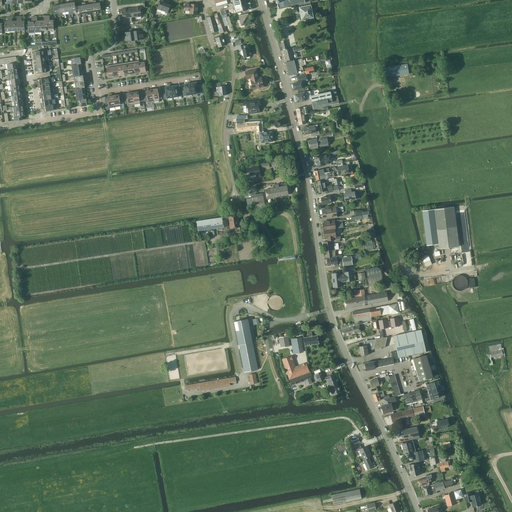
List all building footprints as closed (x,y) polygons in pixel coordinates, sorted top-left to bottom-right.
[(3,0),(4,1),(4,12),(8,12),(7,4),(10,4),(10,6),(12,6),(11,0),(3,0)] [(158,9),(157,12),(167,15),(168,12),(168,11),(170,5),(169,4),(165,3),(166,0),(164,0),(160,0),(157,9),(158,9)] [(191,4),(184,4),(183,10),(190,10),(190,13),(197,14),(198,5),(191,4)] [(229,7),(223,9),(223,12),(230,10),(233,9),(233,10),(235,10),(236,13),(244,11),(242,4),(229,7)] [(301,6),(299,7),(302,19),(313,17),(312,11),(314,11),(313,9),(313,8),(312,9),(311,5),(306,5),(301,6)] [(135,8),(131,8),(132,16),(137,16),(137,17),(141,16),(141,15),(140,10),(142,9),(141,6),(135,7),(135,8)] [(122,12),(123,18),(132,16),(131,8),(127,9),(127,8),(121,9),(121,12),(122,12)] [(214,14),(215,19),(217,24),(220,33),(224,32),(221,24),(220,23),(217,13),(214,14)] [(251,23),(248,13),(239,16),(241,25),(251,23)] [(227,14),(224,15),(222,15),(225,26),(232,24),(230,16),(227,17),(227,14)] [(207,17),(211,33),(218,31),(213,15),(207,17)] [(28,27),(26,27),(26,28),(27,32),(29,32),(29,33),(35,33),(34,16),(32,17),(32,21),(28,21),(28,27)] [(143,38),(142,30),(134,31),(135,40),(143,38)] [(127,41),(135,40),(134,31),(125,33),(127,41)] [(223,36),(216,38),(219,47),(226,45),(223,36)] [(291,48),(283,50),(286,61),(294,59),(298,58),(297,53),(293,54),(292,52),(294,51),(295,52),(302,50),(301,46),(294,48),(294,49),(291,49),(291,48)] [(304,72),(302,66),(304,65),(302,59),(296,60),(286,62),(289,75),(304,72)] [(387,76),(409,74),(408,63),(385,66),(387,76)] [(112,77),(114,77),(112,65),(107,65),(108,72),(106,72),(107,78),(112,77)] [(50,74),(50,71),(51,71),(50,66),(36,68),(36,70),(38,70),(38,73),(42,73),(42,76),(50,74)] [(251,80),(253,89),(264,87),(263,85),(264,85),(263,82),(262,81),(262,78),(258,78),(256,70),(245,72),(247,79),(251,78),(251,80)] [(50,77),(50,74),(42,76),(43,78),(39,79),(40,82),(38,82),(38,85),(52,83),(53,83),(50,77)] [(302,89),(303,88),(303,85),(305,84),(305,81),(308,80),(307,75),(297,77),(298,82),(293,83),(294,90),(298,90),(302,89)] [(197,82),(191,83),(192,94),(198,93),(198,94),(204,93),(202,84),(197,85),(197,82)] [(187,95),(192,94),(191,83),(185,84),(185,87),(182,88),(184,96),(187,96),(187,95)] [(177,85),(171,86),(173,97),(179,96),(179,97),(182,96),(181,88),(178,88),(177,85)] [(167,98),(173,97),(171,86),(165,87),(166,90),(163,91),(164,99),(168,99),(167,98)] [(218,96),(227,94),(226,86),(216,87),(218,87),(220,95),(218,95),(218,96)] [(158,88),(152,89),(154,101),(160,100),(159,99),(162,98),(161,92),(159,93),(158,88)] [(147,95),(144,95),(145,101),(148,100),(148,102),(154,101),(152,89),(146,90),(147,95)] [(139,91),(133,92),(134,104),(140,103),(140,102),(143,101),(142,95),(139,96),(139,91)] [(311,97),(310,91),(295,94),(295,95),(296,95),(296,96),(296,97),(296,98),(296,99),(297,100),(297,101),(296,101),(297,102),(306,100),(311,99),(312,102),(332,97),(331,92),(319,95),(319,96),(311,97)] [(127,98),(124,98),(125,104),(129,103),(129,105),(134,104),(133,92),(127,93),(127,98)] [(119,94),(113,95),(115,107),(121,106),(121,105),(124,104),(123,98),(120,99),(119,94)] [(110,108),(115,107),(113,95),(107,96),(108,101),(105,101),(106,109),(110,108)] [(312,102),(313,107),(333,102),(332,97),(312,102)] [(260,112),(259,108),(261,107),(260,100),(243,103),(243,106),(246,105),(247,108),(248,108),(249,114),(260,112)] [(304,114),(308,114),(308,112),(307,107),(296,109),(299,125),(306,123),(305,117),(304,114)] [(25,110),(16,112),(13,112),(14,121),(22,119),(22,116),(25,116),(26,116),(25,113),(24,113),(24,111),(25,110)] [(335,130),(342,129),(339,117),(333,119),(335,130)] [(244,124),(244,123),(245,119),(247,119),(246,119),(245,119),(236,118),(236,122),(237,123),(238,125),(238,130),(249,128),(249,129),(255,128),(261,128),(261,122),(249,124),(244,124)] [(311,137),(320,135),(319,131),(316,132),(315,129),(318,129),(317,125),(307,127),(307,126),(303,127),(304,135),(311,133),(311,137)] [(262,133),(261,128),(255,128),(256,133),(257,133),(257,135),(255,135),(255,139),(260,139),(261,143),(273,142),(272,132),(262,133)] [(326,134),(326,133),(320,135),(320,138),(317,138),(317,139),(308,140),(310,149),(315,148),(316,149),(318,149),(318,148),(329,145),(327,137),(332,136),(331,133),(326,134)] [(325,164),(331,163),(330,158),(316,162),(317,167),(325,165),(325,164)] [(339,176),(339,175),(350,173),(352,173),(351,170),(349,170),(349,169),(349,166),(348,166),(348,165),(343,166),(337,167),(337,168),(338,170),(336,170),(336,171),(337,176),(339,176)] [(259,166),(249,168),(250,176),(256,174),(256,177),(261,177),(259,166)] [(330,177),(337,176),(336,171),(334,171),(330,172),(315,176),(316,180),(324,178),(325,180),(328,179),(327,177),(330,177)] [(326,193),(333,192),(332,184),(325,186),(324,180),(316,182),(318,193),(325,191),(326,193)] [(275,185),(276,187),(274,188),(276,197),(289,195),(287,185),(279,187),(278,184),(275,185)] [(267,199),(276,197),(274,188),(266,189),(267,199)] [(345,193),(344,193),(345,200),(356,198),(355,191),(351,192),(351,189),(345,190),(345,193)] [(251,198),(246,199),(248,206),(253,205),(254,210),(265,207),(263,196),(251,198)] [(331,200),(334,199),(334,196),(330,196),(321,198),(323,204),(331,203),(331,200)] [(434,209),(422,211),(427,245),(439,244),(439,249),(459,246),(454,207),(434,209)] [(229,217),(228,214),(225,215),(227,230),(231,229),(230,228),(240,227),(238,215),(229,217)] [(224,227),(222,217),(197,221),(198,231),(224,227)] [(335,220),(324,222),(325,229),(336,228),(336,229),(336,228),(336,229),(340,228),(338,220),(335,220)] [(336,230),(336,229),(336,228),(336,229),(336,228),(325,229),(324,229),(326,239),(326,238),(328,238),(329,241),(340,239),(340,236),(337,237),(336,230)] [(324,246),(324,252),(327,251),(335,250),(339,249),(338,243),(334,244),(334,240),(329,241),(323,242),(324,246)] [(335,251),(335,250),(327,251),(328,258),(327,258),(328,265),(334,265),(335,267),(338,266),(343,266),(343,265),(342,258),(342,255),(335,256),(335,251)] [(428,255),(422,258),(426,267),(432,264),(428,255)] [(352,264),(351,257),(342,258),(343,265),(352,264)] [(382,275),(381,269),(377,267),(366,269),(369,286),(384,283),(382,275)] [(333,282),(334,287),(342,286),(341,282),(353,280),(352,271),(345,272),(345,274),(340,275),(340,273),(332,274),(333,279),(332,279),(331,279),(331,280),(331,281),(332,282),(333,282)] [(468,285),(468,283),(468,282),(468,280),(467,279),(466,277),(465,276),(463,276),(462,275),(460,275),(459,275),(457,276),(456,276),(455,277),(454,279),(453,280),(452,282),(452,283),(452,285),(453,286),(454,288),(455,289),(456,290),(457,291),(459,291),(460,291),(462,291),(463,291),(465,290),(466,289),(467,288),(468,286),(468,285)] [(388,301),(387,292),(375,294),(365,295),(364,291),(365,291),(365,289),(354,291),(355,297),(344,299),(346,309),(377,303),(388,301)] [(390,314),(388,305),(380,307),(353,312),(355,323),(372,320),(371,317),(381,315),(381,316),(390,314)] [(398,317),(390,319),(392,327),(399,326),(398,317)] [(248,319),(234,321),(239,345),(253,342),(248,319)] [(386,319),(379,320),(380,329),(388,328),(386,319)] [(361,331),(359,325),(358,323),(352,325),(353,327),(350,328),(352,334),(356,333),(361,331)] [(343,337),(352,334),(350,328),(353,327),(352,325),(351,325),(341,328),(343,337)] [(421,330),(394,336),(399,357),(426,351),(421,330)] [(312,332),(309,333),(309,336),(303,337),(305,346),(319,343),(318,335),(312,336),(312,332)] [(288,336),(280,337),(281,347),(290,346),(288,336)] [(385,347),(387,337),(366,341),(367,345),(360,346),(361,356),(368,354),(368,350),(374,349),(374,348),(377,349),(378,347),(381,348),(382,347),(385,347)] [(299,338),(291,339),(294,354),(302,353),(299,338)] [(491,361),(491,358),(503,355),(502,348),(501,343),(488,346),(490,354),(487,355),(490,365),(493,365),(493,361),(491,361)] [(258,370),(254,347),(239,350),(244,372),(258,370)] [(411,359),(413,365),(427,361),(425,355),(411,359)] [(306,363),(295,367),(291,356),(283,359),(290,378),(309,371),(306,363)] [(393,358),(376,361),(377,367),(394,363),(393,358)] [(375,369),(375,367),(377,367),(376,361),(374,362),(374,361),(365,363),(366,371),(375,369)] [(413,365),(415,370),(428,366),(427,361),(413,365)] [(415,370),(416,376),(430,372),(428,366),(415,370)] [(304,375),(290,380),(292,384),(305,380),(307,385),(312,383),(311,378),(313,377),(311,372),(304,375)] [(321,372),(314,374),(317,382),(324,379),(321,372)] [(430,372),(416,376),(418,381),(428,378),(429,380),(432,379),(431,377),(432,377),(430,372)] [(379,382),(382,381),(381,377),(384,376),(385,380),(390,379),(388,375),(386,376),(385,373),(380,375),(380,376),(381,378),(378,379),(378,378),(370,381),(372,387),(380,385),(379,382)] [(256,374),(249,375),(251,385),(257,384),(257,383),(256,374)] [(333,395),(340,392),(334,374),(326,377),(333,395)] [(228,378),(223,379),(224,386),(229,385),(229,383),(236,382),(235,377),(229,378),(228,378)] [(199,383),(185,385),(186,391),(199,388),(200,391),(224,386),(223,379),(199,383)] [(422,389),(423,391),(428,390),(437,387),(435,382),(426,384),(427,387),(422,389)] [(438,392),(437,387),(428,390),(428,392),(423,394),(424,394),(424,396),(429,395),(438,392)] [(373,395),(375,402),(382,399),(384,399),(384,398),(389,396),(389,395),(385,396),(383,391),(378,392),(379,393),(373,395)] [(431,400),(440,397),(438,392),(429,395),(430,397),(425,399),(426,401),(431,400)] [(396,400),(395,396),(384,399),(385,405),(382,406),(384,413),(393,410),(396,409),(395,405),(392,406),(391,402),(396,400)] [(402,421),(403,424),(403,425),(406,425),(405,419),(425,414),(423,406),(391,414),(393,422),(398,421),(399,421),(402,421)] [(448,419),(436,421),(438,430),(450,427),(448,419)] [(417,426),(403,430),(405,437),(409,436),(410,440),(414,439),(420,438),(417,426)] [(403,450),(404,454),(405,454),(413,452),(416,451),(413,441),(410,442),(410,441),(402,444),(404,449),(403,450)] [(368,457),(371,456),(367,446),(362,448),(360,445),(353,448),(354,452),(359,449),(364,460),(362,461),(366,470),(373,467),(368,457)] [(420,451),(415,452),(416,456),(417,461),(422,460),(425,460),(423,454),(424,453),(424,450),(420,450),(420,451)] [(441,472),(445,471),(445,468),(449,467),(450,470),(454,469),(453,469),(458,468),(457,465),(453,466),(453,465),(451,465),(449,460),(446,461),(445,460),(446,459),(446,456),(440,458),(441,463),(439,464),(441,472)] [(409,464),(410,470),(420,468),(419,464),(421,464),(421,462),(419,462),(409,464)] [(435,484),(429,485),(429,484),(422,486),(425,496),(432,495),(431,495),(437,493),(437,492),(438,491),(438,490),(445,488),(453,486),(452,480),(445,482),(442,472),(433,474),(435,484)] [(422,486),(429,484),(428,481),(431,481),(430,478),(432,477),(431,474),(426,475),(427,478),(418,480),(420,486),(422,486)] [(331,495),(333,505),(362,499),(360,489),(331,495)] [(456,499),(463,497),(461,489),(454,491),(456,499)] [(471,500),(473,507),(481,505),(478,493),(470,495),(470,492),(464,494),(466,503),(466,502),(469,501),(469,500),(471,500)] [(456,504),(456,500),(453,493),(445,495),(447,506),(456,504)] [(396,502),(390,504),(393,511),(397,511),(400,511),(396,502)] [(375,503),(367,505),(361,507),(361,509),(365,508),(366,511),(369,511),(377,510),(375,503)]
